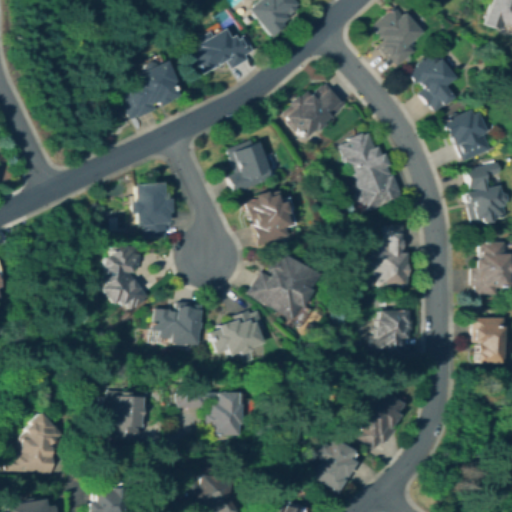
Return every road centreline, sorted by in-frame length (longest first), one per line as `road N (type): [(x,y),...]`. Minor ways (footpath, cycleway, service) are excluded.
road 1 (residential): [(355,511),(406,463),(432,405),(436,239),(425,185),(401,130),(319,32)]
road 2 (residential): [(0,214),(246,96),(354,0)]
road 3 (residential): [(168,133),(207,216),(207,261)]
